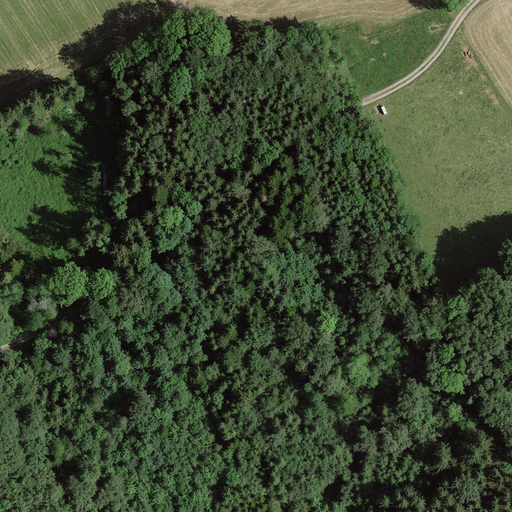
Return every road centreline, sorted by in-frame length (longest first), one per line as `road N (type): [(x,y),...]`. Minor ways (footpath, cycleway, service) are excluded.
road 1 (track): [(0,349),(139,279),(318,123),(431,57),(471,0)]
road 2 (track): [(387,511),(348,407),(287,370),(217,301),(194,227)]
